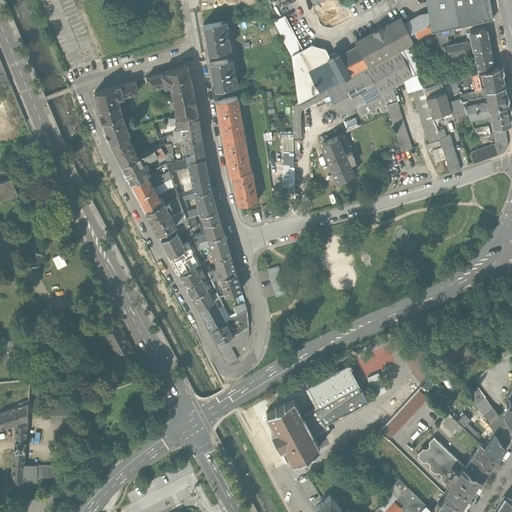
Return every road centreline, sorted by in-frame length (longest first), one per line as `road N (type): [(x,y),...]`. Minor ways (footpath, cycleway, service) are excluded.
road 1 (residential): [(237,240),(260,330),(253,358),(221,369),(80,88),(197,51)]
road 2 (secondary): [(0,24),(95,241),(190,425)]
road 3 (primary): [(501,244),(454,283),(284,367),(190,425)]
road 4 (unclassified): [(511,158),(237,240)]
road 5 (unclassified): [(197,51),(237,240)]
road 6 (primary): [(94,500),(190,425)]
